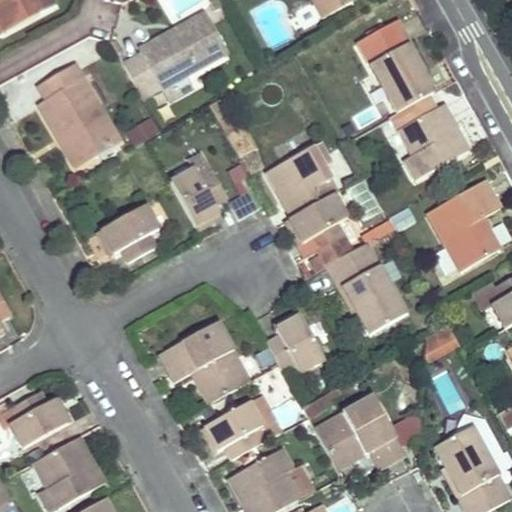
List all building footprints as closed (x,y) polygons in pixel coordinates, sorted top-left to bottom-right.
[(0,0),(0,24),(5,34),(39,16),(30,0),(0,0)] [(30,0),(39,16),(52,8),(47,0),(30,0)] [(306,0),(319,21),(355,0),(306,0)] [(140,61),(122,70),(137,97),(155,87),(159,94),(162,92),(185,80),(221,59),(226,57),(205,16),(180,30),(183,35),(158,49),(156,43),(135,54),(140,61)] [(394,21),(355,44),(395,116),(431,95),(420,75),(405,49),(408,46),(394,21)] [(183,35),(180,30),(156,43),(158,49),(183,35)] [(408,46),(405,49),(420,75),(423,73),(408,46)] [(81,164),(118,142),(98,108),(90,113),(74,87),(83,82),(74,69),(37,90),(45,104),(38,109),(54,137),(62,132),(81,164)] [(192,91),(185,80),(162,92),(159,94),(165,105),(192,91)] [(90,113),(98,108),(83,82),(74,87),(90,113)] [(155,87),(137,97),(141,104),(159,94),(155,87)] [(402,128),(396,131),(409,155),(402,160),(413,181),(466,152),(451,124),(444,127),(441,122),(448,119),(442,106),(439,108),(431,95),(395,116),(402,128)] [(211,111),(245,179),(262,170),(228,103),(211,111)] [(448,119),(441,122),(444,127),(451,124),(448,119)] [(148,121),(124,134),(132,148),(156,135),(148,121)] [(62,132),(54,137),(73,168),(81,164),(62,132)] [(317,144),(264,173),(289,220),(330,197),(335,194),(321,169),(329,164),(317,144)] [(191,171),(167,184),(194,233),(208,224),(205,219),(216,214),(212,207),(222,201),(207,174),(197,156),(186,162),(191,171)] [(484,182),(427,215),(458,272),(497,250),(482,220),(499,210),(484,182)] [(256,211),(246,195),(229,204),(238,221),(256,211)] [(290,239),(294,236),(299,246),(295,248),(301,260),(313,253),(316,252),(340,239),(334,227),(344,222),(330,197),(289,220),(282,225),(290,239)] [(144,209),(158,234),(168,229),(155,204),(144,209)] [(140,208),(93,234),(101,249),(105,247),(110,257),(118,253),(124,264),(151,249),(145,238),(153,232),(140,208)] [(397,233),(415,223),(407,209),(390,219),(397,233)] [(216,214),(205,219),(208,224),(218,219),(216,214)] [(344,222),(334,227),(340,239),(350,233),(344,222)] [(294,236),(290,239),(295,248),(299,246),(294,236)] [(349,254),(340,239),(316,252),(325,267),(349,254)] [(325,267),(322,269),(336,293),(339,291),(355,317),(367,337),(404,317),(363,246),(349,254),(325,267)] [(105,247),(101,249),(106,259),(110,257),(105,247)] [(511,278),(493,289),(500,301),(490,306),(504,330),(511,325),(511,278)] [(491,284),(472,294),(481,310),(490,306),(500,301),(493,289),(491,284)] [(339,291),(336,293),(352,319),(355,317),(339,291)] [(320,362),(293,314),(279,322),(282,327),(272,333),(274,338),(263,344),(276,367),(279,372),(289,367),(294,375),(320,362)] [(279,322),(268,327),(272,333),(282,327),(279,322)] [(247,383),(215,325),(157,356),(172,384),(189,376),(205,407),(247,383)] [(441,347),(445,354),(456,347),(453,340),(445,327),(434,334),(441,347)] [(441,347),(434,334),(427,338),(427,364),(445,354),(441,347)] [(38,393),(11,408),(0,413),(0,419),(4,427),(7,425),(20,449),(67,423),(60,410),(56,412),(51,402),(44,405),(38,393)] [(370,399),(311,430),(332,469),(364,453),(375,471),(401,457),(370,399)] [(55,400),(51,402),(56,412),(60,410),(55,400)] [(245,404),(198,431),(205,445),(210,443),(215,454),(221,451),(228,462),(255,447),(283,431),(276,420),(259,430),(245,404)] [(511,406),(495,416),(503,431),(511,425),(511,406)] [(467,431),(431,451),(442,470),(457,497),(453,499),(459,511),(489,511),(507,502),(467,431)] [(77,438),(32,463),(45,488),(37,494),(48,511),(50,511),(102,483),(86,454),(78,459),(76,455),(84,450),(77,438)] [(210,443),(205,445),(211,456),(215,454),(210,443)] [(86,454),(84,450),(76,455),(78,459),(86,454)] [(279,450),(226,480),(241,509),(247,505),(249,509),(243,511),(276,511),(296,502),(282,476),(290,472),(279,450)] [(290,472),(282,476),(296,502),(310,494),(296,469),(290,472)] [(442,470),(438,472),(453,499),(457,497),(442,470)] [(0,511),(14,511),(0,485),(0,511)] [(107,511),(102,501),(81,511),(107,511)]
